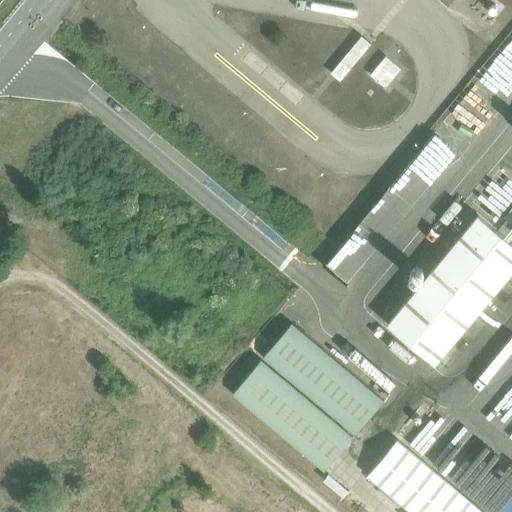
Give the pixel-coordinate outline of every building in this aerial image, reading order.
[(388,54),(373,72),(388,85),(403,66),(388,54)] [(511,241),(478,214),(386,325),(435,366),(511,272),(511,241)] [(384,400),(292,323),(263,357),(356,434),(384,400)] [(353,437),(261,360),(232,394),(325,471),(353,437)] [(475,511),(393,442),(364,477),(405,511),(475,511)] [(511,511),(511,496),(497,511),(511,511)]
